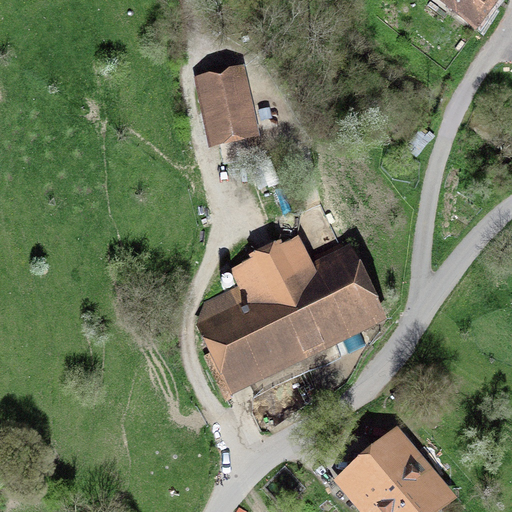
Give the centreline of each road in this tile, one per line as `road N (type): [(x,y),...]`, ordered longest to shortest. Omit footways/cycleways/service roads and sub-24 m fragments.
road 1 (unclassified): [(418,316),(372,383),(247,472),(218,511)]
road 2 (unclassified): [(445,136),(427,202),(418,316)]
road 3 (unclassified): [(511,205),(471,244),(418,316)]
road 4 (unclassified): [(445,136),(511,25)]
